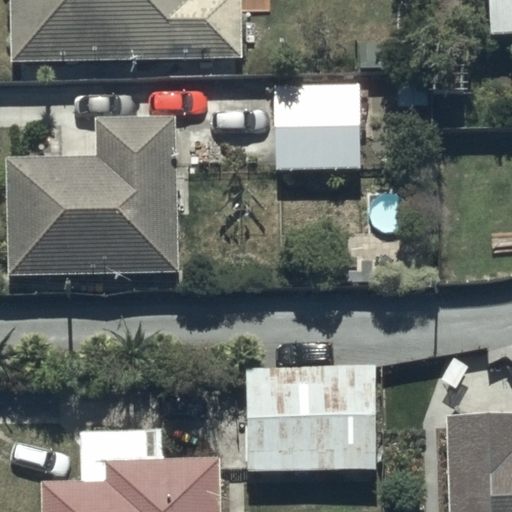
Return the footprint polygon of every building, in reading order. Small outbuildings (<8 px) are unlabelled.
[(0,0),(0,58),(172,56),(169,0),(0,0)] [(511,0),(469,0),(471,47),(511,45),(511,0)] [(262,95),(264,178),(349,177),(348,94),(262,95)] [(102,157),(8,159),(11,282),(180,279),(177,115),(101,116),(102,157)] [(289,511),(336,511),(376,511),(377,511),(353,511),(353,479),(369,478),(367,374),(233,378),(236,481),(288,479),(289,511)] [(511,511),(511,424),(431,427),(433,511),(511,511)] [(7,478),(0,477),(0,511),(147,511),(147,452),(86,453),(86,425),(6,425),(7,478)]
